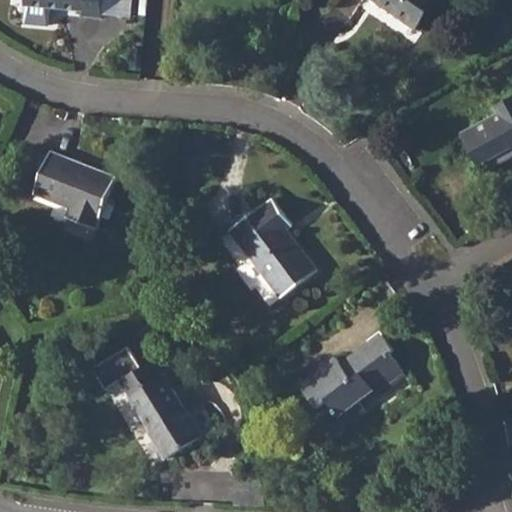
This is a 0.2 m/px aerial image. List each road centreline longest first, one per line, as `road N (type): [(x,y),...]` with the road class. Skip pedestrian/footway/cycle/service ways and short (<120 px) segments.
road 1 (residential): [(0,63),(36,87),(255,113),(314,141),(429,288)]
road 2 (residential): [(429,288),(473,379),(493,511)]
